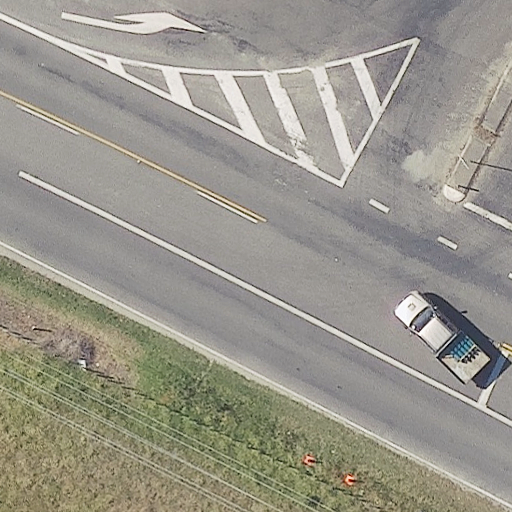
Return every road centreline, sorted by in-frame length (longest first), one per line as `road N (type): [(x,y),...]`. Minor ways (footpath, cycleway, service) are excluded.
road 1 (trunk): [(406,309),(0,103)]
road 2 (residential): [(406,309),(447,193),(511,74)]
road 3 (trunk): [(511,366),(406,309)]
